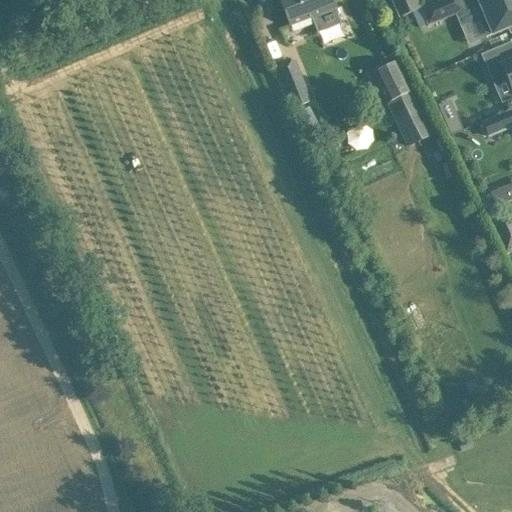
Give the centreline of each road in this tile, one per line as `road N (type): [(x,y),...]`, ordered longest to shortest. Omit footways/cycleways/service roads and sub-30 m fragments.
road 1 (track): [(0,243),(109,481),(114,511)]
road 2 (track): [(476,511),(428,468),(308,511)]
road 3 (residential): [(0,54),(127,0)]
